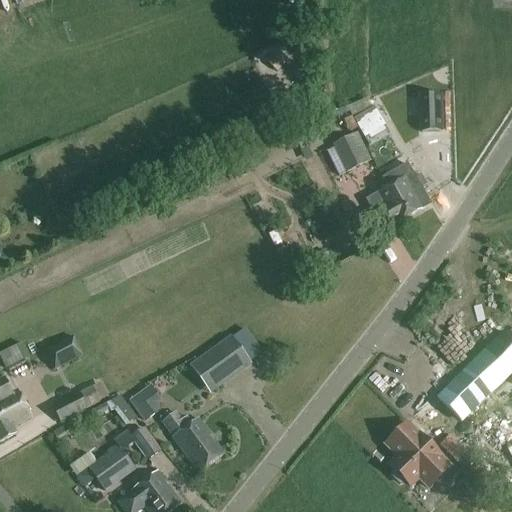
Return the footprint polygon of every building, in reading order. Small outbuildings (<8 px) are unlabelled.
[(0,20),(9,23),(13,6),(0,3),(0,20)] [(278,53),(268,64),(277,72),(287,61),(278,53)] [(389,107),(404,102),(400,90),(385,95),(389,107)] [(286,93),(285,106),(300,107),(301,94),(286,93)] [(422,133),(442,133),(441,95),(420,96),(422,133)] [(368,163),(361,146),(356,135),(334,145),(346,173),(368,163)] [(381,179),(386,189),(365,201),(370,209),(375,207),(377,210),(370,213),(381,233),(429,205),(420,189),(426,186),(420,176),(414,179),(406,165),(381,179)] [(377,188),(369,173),(348,184),(356,199),(377,188)] [(436,337),(448,333),(439,306),(427,310),(436,337)] [(443,393),(467,417),(511,372),(511,330),(509,327),(443,393)] [(230,338),(196,363),(190,367),(208,393),(249,364),(230,338)] [(45,353),(54,372),(83,358),(74,339),(45,353)] [(0,354),(0,357),(5,368),(28,357),(22,344),(0,354)] [(30,418),(17,392),(12,394),(4,379),(0,381),(0,442),(14,435),(10,428),(30,418)] [(98,402),(90,388),(52,410),(59,424),(98,402)] [(145,422),(155,415),(152,410),(153,402),(158,398),(151,389),(131,403),(145,422)] [(121,423),(132,418),(123,396),(97,407),(101,417),(116,411),(121,423)] [(198,474),(224,455),(198,421),(191,426),(187,419),(182,422),(176,414),(169,419),(166,415),(160,419),(163,423),(162,424),(173,439),(172,439),(198,474)] [(399,485),(405,483),(410,487),(418,479),(428,489),(450,468),(440,458),(419,436),(418,436),(407,425),(385,446),(397,458),(389,466),(394,471),(392,477),(399,485)] [(57,442),(69,459),(79,452),(82,456),(98,446),(91,436),(83,441),(75,430),(57,442)] [(142,431),(131,440),(148,462),(159,454),(142,431)] [(450,436),(440,446),(449,455),(459,445),(450,436)] [(131,474),(114,451),(88,470),(105,493),(131,474)] [(118,504),(123,511),(138,511),(143,509),(145,511),(172,511),(181,506),(158,474),(131,493),(132,494),(118,504)]
